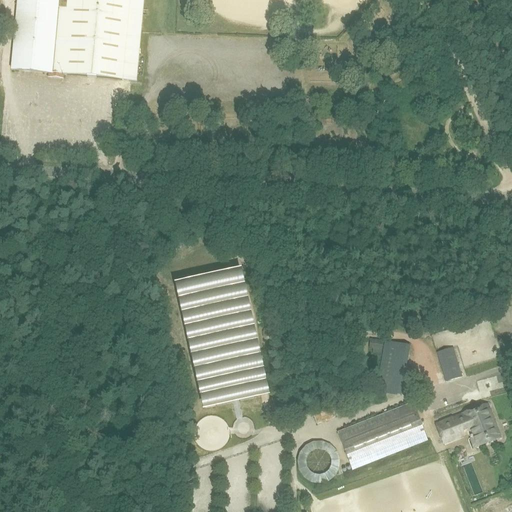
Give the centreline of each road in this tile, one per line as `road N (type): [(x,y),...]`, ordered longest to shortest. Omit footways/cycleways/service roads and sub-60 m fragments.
road 1 (unclassified): [(497,198),(0,168)]
road 2 (track): [(276,436),(230,258),(175,198),(167,178)]
road 3 (track): [(511,189),(422,0)]
